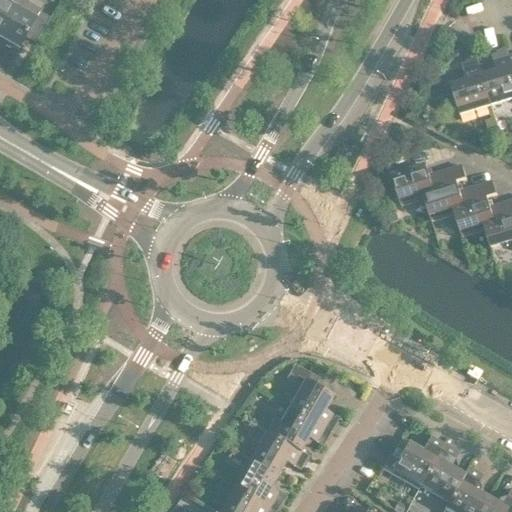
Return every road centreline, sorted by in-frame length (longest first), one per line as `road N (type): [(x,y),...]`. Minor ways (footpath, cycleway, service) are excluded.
road 1 (secondary): [(268,230),(407,0)]
road 2 (secondary): [(172,311),(48,511)]
road 3 (secondary): [(334,0),(304,76),(231,205)]
road 4 (secondary): [(102,511),(207,329)]
road 5 (tertiary): [(163,233),(0,138)]
road 6 (residential): [(303,511),(402,369)]
road 7 (residential): [(402,369),(273,295)]
road 8 (residential): [(80,110),(145,0)]
road 9 (residential): [(511,431),(402,369)]
